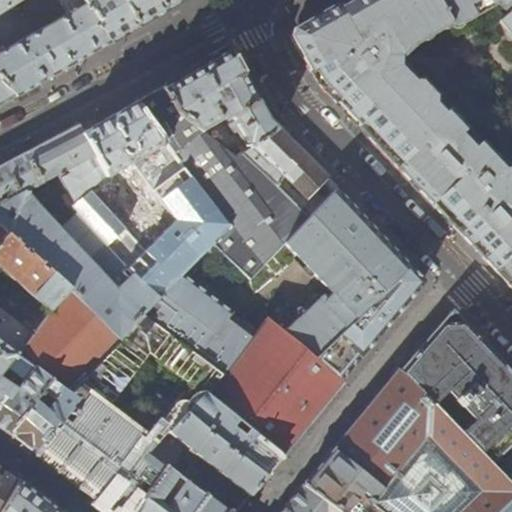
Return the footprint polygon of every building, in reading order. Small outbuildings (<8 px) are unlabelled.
[(107,43),(80,0),(0,0),(0,81),(14,96),(45,78),(107,43)] [(80,0),(107,43),(155,15),(180,0),(80,0)] [(511,0),(343,0),(319,15),(310,21),(288,32),(295,46),(308,69),(316,83),(366,136),(412,184),(453,227),(492,268),(511,288),(511,0)] [(196,66),(161,87),(175,112),(176,112),(200,130),(223,117),(234,134),(241,130),(248,142),(239,148),(242,152),(277,127),(267,118),(226,48),(196,66)] [(0,104),(14,96),(0,81),(0,104)] [(150,94),(135,103),(225,224),(210,241),(247,277),(281,242),(306,216),(242,152),(236,157),(200,130),(176,112),(175,112),(161,87),(150,94)] [(89,129),(82,133),(106,175),(106,176),(120,168),(122,171),(126,172),(152,158),(148,152),(155,149),(165,167),(134,186),(135,188),(151,178),(160,191),(133,217),(122,205),(124,204),(117,197),(111,200),(96,183),(70,206),(75,212),(156,298),(181,272),(210,241),(225,224),(135,103),(89,129)] [(96,183),(106,175),(82,133),(77,126),(49,141),(27,152),(0,166),(0,240),(8,235),(24,250),(119,339),(143,313),(156,298),(75,212),(58,227),(24,191),(43,181),(57,174),(71,197),(64,201),(68,206),(70,206),(96,183)] [(339,182),(277,127),(242,152),(306,216),(334,188),(339,182)] [(306,216),(281,242),(327,293),(321,298),(318,295),(282,331),(314,358),(408,268),(414,262),(391,240),(387,244),(335,189),(334,188),(306,216)] [(0,267),(6,272),(24,250),(8,235),(0,240),(0,267)] [(24,250),(6,272),(49,311),(32,335),(0,309),(0,342),(49,380),(8,436),(19,444),(32,454),(75,397),(69,393),(119,339),(24,250)] [(407,305),(425,284),(415,274),(408,268),(314,358),(341,380),(347,373),(365,353),(386,329),(407,305)] [(222,373),(255,331),(181,272),(156,298),(143,313),(222,373)] [(466,327),(451,311),(431,334),(430,335),(414,354),(399,372),(511,488),(511,375),(496,358),(480,341),(466,327)] [(143,313),(119,339),(69,393),(75,397),(97,413),(52,470),(73,485),(107,511),(108,511),(128,511),(164,466),(149,454),(183,414),(266,477),(273,468),(283,456),(206,393),(222,373),(143,313)] [(341,380),(314,358),(282,331),(266,318),(255,331),(222,373),(206,393),(283,456),(312,421),(344,383),(341,380)] [(0,342),(0,430),(8,436),(49,380),(0,342)] [(511,488),(399,372),(398,371),(367,407),(366,409),(320,464),(318,466),(303,485),(339,511),(496,511),(511,497),(511,488)] [(75,397),(32,454),(46,465),(52,470),(97,413),(75,397)] [(236,511),(266,477),(183,414),(149,454),(164,466),(128,511),(236,511)] [(2,468),(0,466),(0,505),(17,480),(2,468)] [(29,489),(17,480),(0,505),(0,511),(59,511),(52,507),(29,489)] [(281,511),(280,511),(339,511),(303,485),(281,511)]
